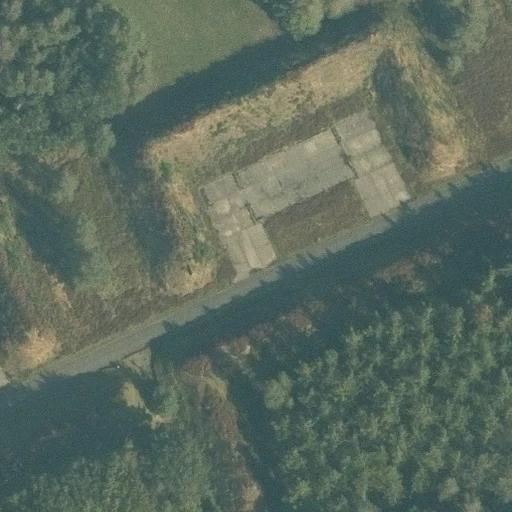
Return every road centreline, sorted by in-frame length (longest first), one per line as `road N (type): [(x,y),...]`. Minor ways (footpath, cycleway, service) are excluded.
road 1 (track): [(511,177),(0,415)]
road 2 (track): [(136,353),(200,511)]
